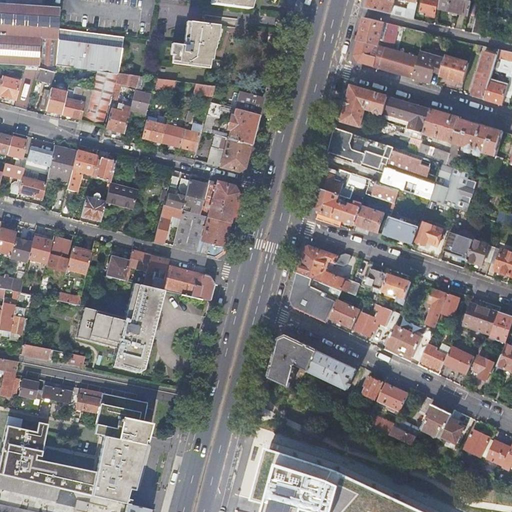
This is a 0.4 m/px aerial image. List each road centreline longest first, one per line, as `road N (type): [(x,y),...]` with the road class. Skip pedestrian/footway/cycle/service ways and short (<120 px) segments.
road 1 (residential): [(511,425),(261,305)]
road 2 (unclassified): [(0,115),(265,188)]
road 3 (unclassified): [(243,272),(0,208)]
road 4 (primary): [(243,272),(179,511)]
road 5 (residential): [(511,294),(285,221)]
road 6 (primary): [(206,511),(261,305)]
road 7 (residential): [(323,66),(511,121)]
road 8 (primary): [(311,0),(265,188)]
road 9 (primary): [(285,221),(323,66)]
